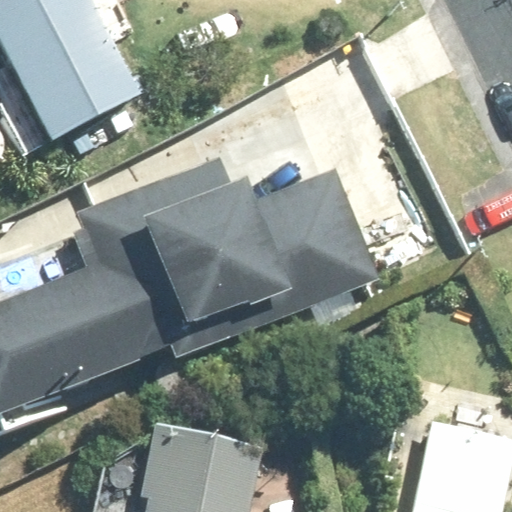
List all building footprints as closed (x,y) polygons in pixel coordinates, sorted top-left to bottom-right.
[(0,0),(0,42),(15,71),(0,78),(0,107),(27,160),(146,98),(94,0),(0,0)] [(273,40),(242,57),(253,78),(285,59),(273,40)] [(0,310),(0,366),(19,414),(294,298),(248,186),(155,224),(144,199),(82,224),(101,269),(0,310)] [(507,511),(511,490),(511,443),(434,426),(415,511),(507,511)] [(254,511),(267,456),(156,433),(149,465),(109,457),(97,511),(254,511)]
